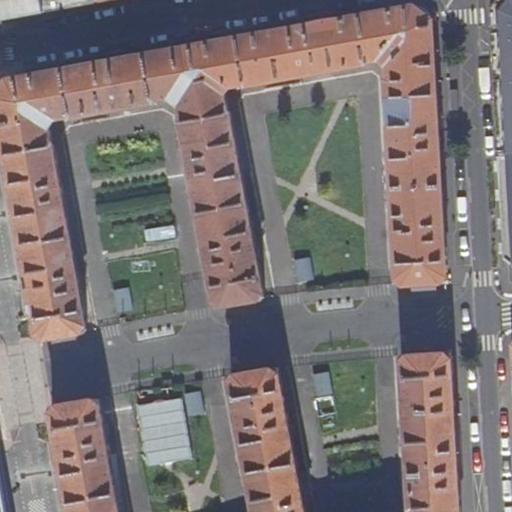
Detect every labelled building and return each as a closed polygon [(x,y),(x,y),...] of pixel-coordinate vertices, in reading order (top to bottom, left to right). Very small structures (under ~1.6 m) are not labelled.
[(0,0),(0,16),(2,19),(50,10),(99,1),(98,0),(0,0)] [(511,0),(497,0),(493,6),(497,91),(501,153),(511,152),(511,0)] [(0,114),(37,321),(40,339),(51,337),(75,333),(87,330),(54,144),(52,145),(49,128),(54,118),(70,115),(71,118),(156,103),(155,100),(171,97),(182,103),(186,120),(184,121),(217,305),(265,297),(232,112),(229,111),(226,93),(231,86),(247,83),(248,85),(369,63),(369,61),(382,58),(389,63),(391,79),(389,80),(400,284),(412,283),(435,282),(447,281),(433,20),(415,6),(9,80),(0,92),(0,114)] [(505,211),(506,224),(508,258),(511,260),(511,154),(502,155),(505,211)] [(436,291),(435,282),(412,283),(413,292),(418,298),(431,297),(436,291)] [(75,333),(51,337),(53,346),(59,351),(72,349),(76,343),(75,333)] [(119,511),(99,400),(52,407),(70,511),(459,511),(451,353),(404,355),(411,507),(414,508),(414,511),(305,511),(279,368),(231,376),(256,511),(119,511)] [(335,393),(330,372),(314,375),(318,396),(335,393)] [(204,413),(200,386),(185,389),(190,416),(204,413)] [(0,511),(8,511),(0,463),(0,511)]
